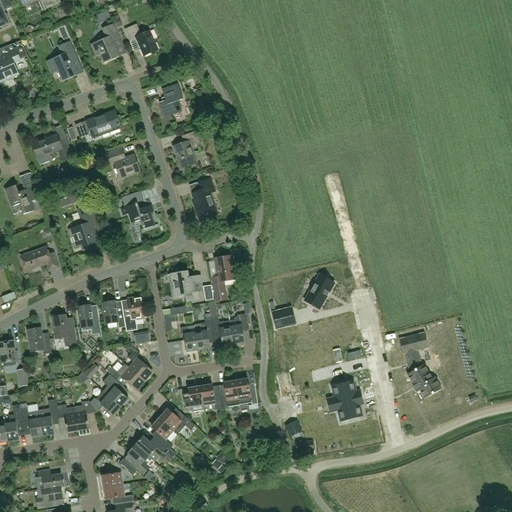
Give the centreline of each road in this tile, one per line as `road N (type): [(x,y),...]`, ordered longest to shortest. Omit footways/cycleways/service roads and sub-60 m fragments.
road 1 (residential): [(185,243),(129,84),(0,124)]
road 2 (unclassified): [(254,238),(256,181),(221,90),(176,33),(162,0)]
road 3 (unclassified): [(298,469),(261,390),(254,238)]
road 4 (unclassified): [(298,469),(377,457),(511,408)]
road 5 (residential): [(0,326),(148,259)]
